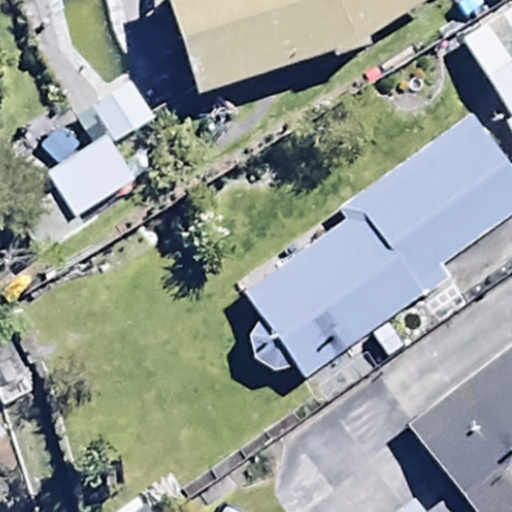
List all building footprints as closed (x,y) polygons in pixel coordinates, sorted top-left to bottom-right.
[(163,0),(184,80),(356,35),(401,0),(163,0)] [(511,1),(454,36),(501,116),(511,109),(511,1)] [(81,100),(98,129),(107,143),(147,119),(120,76),(81,100)] [(440,276),(433,265),(511,208),(511,171),(466,107),(330,205),(339,218),(235,293),(255,322),(238,335),(265,374),(282,361),(295,380),(440,276)] [(35,167),(64,216),(128,178),(107,143),(98,129),(35,167)] [(67,227),(42,189),(7,211),(32,249),(67,227)] [(511,511),(511,345),(404,430),(468,511),(511,511)] [(419,511),(410,500),(394,511),(419,511)]
